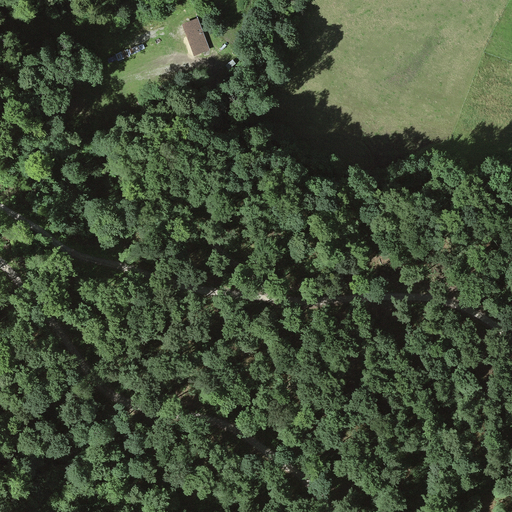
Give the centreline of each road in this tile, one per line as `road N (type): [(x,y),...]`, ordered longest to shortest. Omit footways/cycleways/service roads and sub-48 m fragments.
road 1 (track): [(0,206),(72,251),(180,285),(275,301),(448,302),(511,340)]
road 2 (track): [(327,511),(299,474),(223,425),(103,389),(0,264)]
road 3 (track): [(275,301),(180,219),(164,185),(160,166),(175,131),(214,82),(213,60)]
